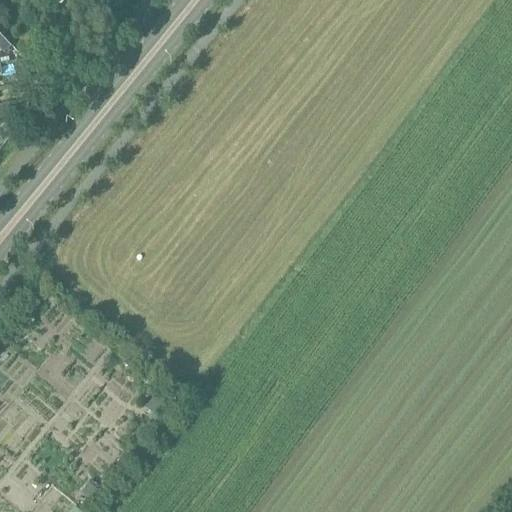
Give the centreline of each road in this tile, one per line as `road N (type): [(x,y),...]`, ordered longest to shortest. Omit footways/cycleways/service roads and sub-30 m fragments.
road 1 (secondary): [(0,254),(205,0)]
road 2 (secondary): [(184,0),(0,222)]
